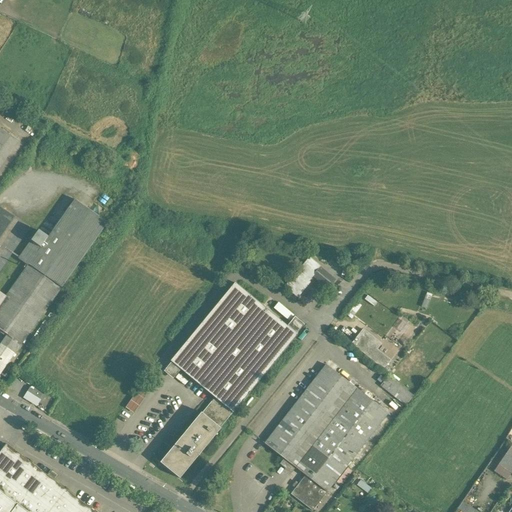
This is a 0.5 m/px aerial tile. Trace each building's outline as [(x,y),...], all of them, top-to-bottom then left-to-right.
[(0,128),(0,167),(18,141),(0,128)] [(75,200),(60,220),(93,243),(108,223),(75,200)] [(29,227),(0,207),(0,267),(1,268),(29,227)] [(93,243),(60,220),(56,226),(49,237),(41,247),(30,264),(62,287),(93,243)] [(56,226),(47,220),(39,230),(49,237),(56,226)] [(39,230),(32,241),(41,247),(49,237),(39,230)] [(32,241),(19,259),(28,265),(30,264),(41,247),(32,241)] [(263,269),(279,277),(285,265),(269,257),(263,269)] [(28,265),(6,296),(0,292),(0,329),(7,335),(8,335),(18,343),(21,345),(62,287),(30,264),(28,265)] [(336,281),(320,267),(312,276),(328,289),(336,281)] [(304,269),(288,289),(296,295),(312,276),(304,269)] [(287,326),(235,283),(170,361),(215,398),(233,413),(297,335),(296,334),(287,326)] [(426,293),(421,307),(426,309),(432,295),(426,293)] [(351,319),(361,306),(356,302),(346,316),(351,319)] [(287,326),(296,334),(304,325),(294,317),(287,326)] [(383,370),(391,360),(377,350),(382,344),(363,329),(351,344),(383,370)] [(18,343),(12,352),(15,354),(21,345),(18,343)] [(0,353),(0,352),(0,374),(15,354),(12,352),(5,346),(0,353)] [(326,366),(264,444),(284,460),(346,381),(326,366)] [(414,396),(388,376),(380,386),(406,406),(414,396)] [(349,383),(358,390),(362,386),(362,385),(357,381),(356,383),(351,379),(349,383)] [(346,381),(284,460),(305,477),(327,494),(355,457),(389,414),(379,406),(358,390),(349,383),(346,381)] [(21,397),(36,407),(45,394),(30,384),(21,397)] [(382,402),(362,386),(358,390),(379,406),(382,402)] [(125,407),(133,412),(145,394),(137,389),(125,407)] [(215,398),(202,413),(201,413),(178,441),(172,436),(166,444),(172,448),(160,463),(179,479),(221,429),(220,428),(233,413),(215,398)] [(94,511),(6,444),(0,452),(0,511),(94,511)] [(511,445),(499,465),(511,474),(511,473),(511,445)] [(355,457),(327,494),(332,498),(361,461),(355,457)] [(511,474),(499,465),(494,472),(507,480),(511,474)] [(360,476),(354,484),(361,490),(367,482),(360,476)] [(327,494),(305,477),(291,495),(313,511),(327,494)] [(477,511),(462,501),(457,509),(461,511),(477,511)]
